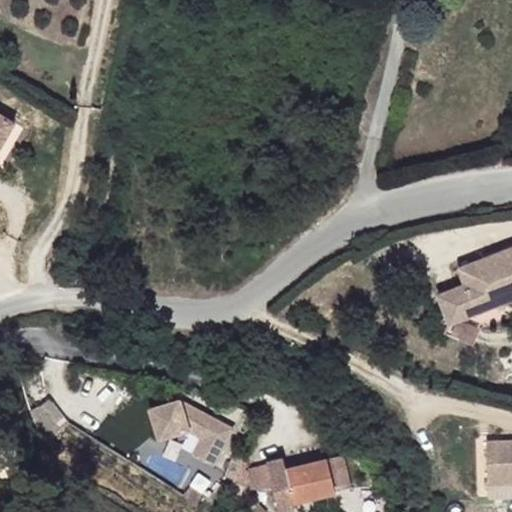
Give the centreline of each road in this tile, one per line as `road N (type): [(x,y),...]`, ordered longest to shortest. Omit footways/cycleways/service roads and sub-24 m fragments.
road 1 (residential): [(0,313),(88,292),(237,299),(297,249),(440,189),(511,177)]
road 2 (unknown): [(68,296),(56,267),(56,234),(108,0)]
road 3 (unknown): [(258,281),(410,384),(511,411)]
road 4 (unknown): [(360,223),(414,0)]
